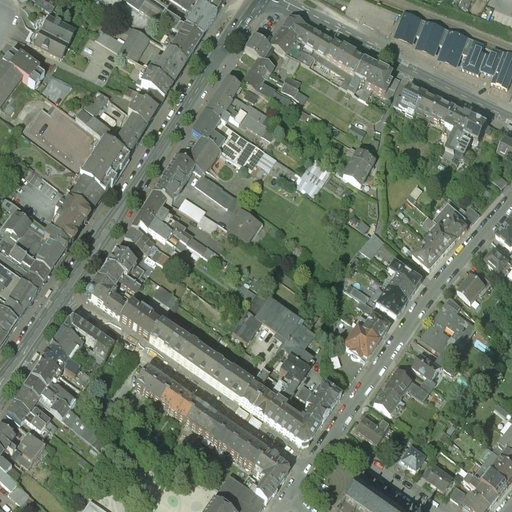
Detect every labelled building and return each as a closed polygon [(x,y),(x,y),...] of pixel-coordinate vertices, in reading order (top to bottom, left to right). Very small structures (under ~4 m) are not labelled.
[(57,6),(46,0),(39,0),(35,7),(50,16),(57,6)] [(145,2),(142,0),(120,0),(139,12),(146,2),(145,2)] [(168,9),(154,0),(146,0),(145,2),(146,2),(164,15),(168,9)] [(188,0),(168,0),(183,10),(185,7),(189,0),(188,0)] [(215,17),(189,0),(185,7),(194,13),(185,28),(201,40),(215,17)] [(188,0),(189,0),(215,17),(225,0),(188,0)] [(164,15),(146,2),(139,12),(157,25),(159,23),(159,22),(164,15)] [(61,22),(47,15),(44,20),(41,18),(39,21),(37,22),(34,27),(35,30),(33,33),(37,34),(44,20),(58,28),(61,22)] [(164,15),(159,22),(159,23),(177,36),(177,37),(178,38),(173,45),(168,41),(162,50),(168,54),(186,65),(201,40),(185,28),(184,28),(164,15)] [(484,47),(404,16),(395,38),(412,45),(415,38),(421,41),(417,49),(434,56),(438,47),(444,50),(440,60),(456,67),(461,56),(467,59),(462,71),(478,78),(480,73),(494,79),(491,86),(507,92),(511,78),(511,58),(493,51),(490,59),(481,55),(484,47)] [(74,38),(60,29),(58,28),(44,20),(37,34),(67,50),(74,38)] [(311,34),(289,20),(281,31),(297,40),(296,43),(303,48),(311,34)] [(268,48),(268,49),(272,51),(284,58),(285,57),(296,63),(299,65),(309,70),(313,62),(316,57),(314,55),(303,48),(296,43),(297,40),(281,31),(268,48)] [(32,35),(29,36),(27,40),(27,43),(26,46),(29,48),(37,34),(33,33),(32,35)] [(138,36),(132,33),(125,44),(140,53),(140,55),(148,42),(139,36),(138,36)] [(67,50),(37,34),(29,48),(60,62),(67,50)] [(322,40),(311,34),(303,48),(314,55),(322,40)] [(123,48),(104,36),(98,45),(117,56),(121,50),(123,48)] [(268,48),(253,39),(249,46),(266,57),(269,52),(271,53),(272,51),(268,49),(268,48)] [(333,46),(322,40),(314,55),(316,57),(324,62),(333,46)] [(140,53),(125,44),(123,48),(121,50),(117,56),(133,66),(140,55),(140,53)] [(266,57),(249,46),(244,53),(257,62),(258,61),(261,64),(266,57)] [(363,64),(333,46),(324,62),(354,80),(363,64)] [(186,65),(168,54),(161,65),(155,62),(147,75),(171,89),(186,65)] [(33,92),(43,79),(12,55),(2,68),(22,83),(33,92)] [(324,62),(316,57),(313,62),(344,81),(339,89),(342,91),(347,94),(354,80),(324,62)] [(299,66),(286,59),(281,67),(288,70),(286,72),(293,76),(299,66)] [(257,62),(249,75),(263,84),(268,77),(269,78),(273,70),(261,64),(258,61),(257,62)] [(354,80),(347,94),(353,98),(358,87),(359,90),(362,92),(374,70),(363,64),(354,80)] [(0,111),(22,83),(2,68),(0,70),(0,111)] [(362,92),(358,101),(365,105),(371,94),(366,92),(367,90),(383,98),(383,99),(390,87),(386,84),(389,78),(374,70),(362,92)] [(147,75),(144,72),(142,73),(138,79),(139,80),(144,83),(142,85),(140,89),(142,90),(163,103),(171,89),(147,75)] [(281,99),(261,88),(263,84),(249,75),(240,87),(268,103),(274,106),(275,107),(285,112),(290,103),(281,99)] [(299,85),(287,79),(284,86),(296,92),(299,85)] [(390,87),(383,99),(383,98),(382,99),(390,103),(399,83),(393,80),(390,87)] [(239,90),(226,82),(216,97),(229,105),(232,101),(239,90)] [(284,86),(278,83),(276,85),(283,88),(281,92),(292,97),(292,98),(294,99),(302,106),(306,99),(295,92),(296,92),(284,86)] [(403,85),(392,107),(397,110),(404,94),(405,94),(408,88),(403,85)] [(408,88),(405,94),(404,94),(397,110),(400,112),(401,110),(406,113),(405,116),(413,120),(415,115),(425,96),(408,88)] [(163,103),(142,90),(139,95),(145,99),(144,102),(142,105),(143,105),(156,114),(163,103)] [(137,96),(126,91),(123,98),(133,103),(135,104),(142,107),(143,105),(142,105),(144,102),(137,97),(137,96)] [(257,99),(246,93),(242,100),(252,106),(257,99)] [(108,103),(97,94),(88,104),(84,109),(82,107),(80,109),(82,111),(94,120),(108,103)] [(439,103),(425,96),(415,115),(429,123),(430,121),(439,103)] [(229,105),(216,97),(205,115),(220,125),(224,128),(228,121),(232,124),(237,118),(231,113),(234,109),(229,105)] [(266,119),(249,109),(247,109),(233,101),(232,101),(229,105),(234,109),(234,110),(245,117),(250,121),(261,127),(266,119)] [(307,118),(289,107),(291,107),(292,105),(290,103),(285,112),(304,123),(307,118)] [(454,110),(439,103),(430,121),(439,125),(440,123),(446,126),(454,110)] [(142,107),(135,104),(127,117),(130,120),(131,122),(145,131),(156,114),(143,105),(142,107)] [(74,122),(52,106),(47,114),(42,110),(23,139),(79,180),(83,175),(103,144),(74,122)] [(472,119),(454,110),(446,126),(445,128),(455,134),(442,159),(451,164),(455,156),(472,119)] [(237,118),(232,124),(237,127),(238,127),(245,117),(240,113),(237,118)] [(109,135),(91,122),(90,123),(80,115),(74,122),(103,144),(109,135)] [(220,125),(205,115),(197,127),(207,133),(215,131),(220,125)] [(250,121),(245,117),(238,127),(244,131),(245,129),(267,143),(273,134),(261,127),(250,121)] [(472,119),(455,156),(459,158),(463,160),(470,145),(467,144),(469,140),(478,144),(487,126),(472,119)] [(145,131),(131,122),(117,145),(113,152),(127,161),(131,154),(145,131)] [(224,128),(220,125),(215,131),(222,136),(221,136),(228,141),(233,134),(224,128)] [(217,142),(207,134),(208,134),(207,133),(197,127),(191,135),(200,142),(211,150),(217,142)] [(365,135),(351,128),(346,136),(360,144),(365,135)] [(242,140),(233,134),(228,141),(237,147),(239,145),(242,140)] [(211,150),(200,142),(183,166),(197,175),(202,178),(219,155),(218,154),(211,150)] [(217,142),(211,150),(218,154),(223,146),(217,142)] [(378,144),(372,142),(369,151),(371,151),(376,154),(378,144)] [(511,145),(504,142),(498,155),(511,162),(510,163),(511,164),(511,145)] [(83,175),(79,180),(103,197),(108,191),(127,161),(113,152),(103,144),(83,175)] [(228,150),(223,146),(218,154),(219,155),(228,163),(230,160),(234,155),(228,150)] [(245,159),(240,156),(233,167),(249,177),(254,168),(255,168),(263,156),(252,148),(245,159)] [(356,155),(350,151),(345,160),(351,163),(356,155)] [(376,154),(371,151),(367,159),(374,162),(376,154)] [(323,157),(318,154),(314,162),(318,165),(323,157)] [(374,166),(356,155),(351,163),(369,174),(374,166)] [(459,158),(455,156),(451,164),(455,167),(459,158)] [(351,163),(345,160),(341,168),(342,169),(364,183),(369,174),(351,163)] [(183,166),(175,161),(167,174),(185,185),(193,172),(183,166)] [(259,171),(255,168),(254,168),(249,177),(254,179),(259,171)] [(364,183),(342,169),(338,178),(360,191),(364,183)] [(27,170),(22,177),(28,182),(33,175),(27,170)] [(185,185),(167,174),(152,197),(165,205),(170,208),(185,185)] [(202,178),(197,175),(191,184),(195,187),(194,188),(227,211),(234,201),(212,186),(212,185),(202,178)] [(103,197),(75,178),(68,188),(76,193),(70,202),(80,210),(81,210),(90,216),(103,197)] [(506,186),(497,178),(492,184),(501,192),(506,186)] [(416,189),(409,197),(416,202),(422,193),(416,189)] [(165,205),(152,197),(144,210),(157,218),(162,210),(164,207),(165,205)] [(416,202),(409,197),(406,201),(412,206),(416,202)] [(70,202),(69,201),(62,212),(60,211),(58,213),(57,213),(54,217),(57,220),(48,235),(68,250),(83,226),(90,216),(81,210),(80,210),(70,202)] [(205,214),(185,201),(178,212),(184,216),(198,225),(203,218),(205,214)] [(234,201),(227,211),(237,218),(240,214),(244,208),(234,201)] [(68,250),(5,202),(0,206),(16,219),(17,219),(29,228),(15,246),(9,241),(10,241),(5,237),(2,242),(35,267),(49,247),(64,257),(68,250)] [(448,207),(433,224),(439,230),(455,244),(467,231),(462,227),(466,223),(462,219),(448,207)] [(479,217),(470,209),(466,214),(475,222),(479,217)] [(179,221),(162,210),(157,218),(144,210),(141,216),(153,224),(163,232),(168,236),(175,226),(179,221)] [(237,218),(226,234),(244,246),(257,226),(240,214),(237,218)] [(475,222),(466,214),(462,219),(466,223),(470,227),(475,222)] [(153,224),(141,216),(130,232),(135,235),(137,232),(139,230),(146,236),(147,234),(153,224)] [(216,227),(203,218),(198,225),(196,229),(201,232),(209,236),(211,238),(217,228),(216,227)] [(29,228),(17,219),(16,219),(6,234),(11,238),(10,241),(9,241),(15,246),(29,228)] [(163,232),(153,224),(147,234),(164,246),(166,243),(170,238),(168,236),(163,232)] [(511,229),(507,225),(495,239),(510,252),(510,251),(511,252),(511,229)] [(184,233),(175,226),(168,236),(170,238),(172,239),(179,244),(200,258),(205,251),(190,241),(182,235),(184,233)] [(196,229),(191,235),(197,240),(204,243),(209,236),(201,232),(196,229)] [(439,230),(412,260),(429,274),(455,244),(439,230)] [(135,235),(130,232),(124,242),(129,246),(129,245),(136,250),(142,240),(135,235)] [(373,237),(358,254),(370,262),(383,246),(373,237)] [(179,244),(170,238),(166,243),(175,249),(179,244)] [(2,242),(0,240),(0,257),(15,268),(26,275),(28,277),(35,267),(2,242)] [(142,240),(136,250),(141,254),(148,244),(142,240)] [(148,244),(141,254),(146,257),(153,248),(148,244)] [(49,247),(35,267),(49,277),(64,257),(49,247)] [(153,248),(146,257),(151,260),(156,252),(157,251),(153,248)] [(218,259),(206,250),(205,251),(200,258),(212,267),(218,259)] [(169,261),(156,252),(151,260),(150,261),(162,270),(169,261)] [(178,256),(171,252),(168,255),(175,260),(178,256)] [(501,260),(494,253),(484,265),(503,282),(509,275),(507,273),(511,268),(501,260)] [(135,268),(116,254),(106,268),(134,287),(143,274),(135,268)] [(511,267),(511,261),(505,255),(501,260),(511,268),(511,267)] [(28,277),(26,275),(23,279),(15,274),(16,274),(12,271),(15,268),(0,257),(0,271),(12,280),(36,297),(43,287),(28,277)] [(224,265),(219,262),(216,268),(221,271),(224,265)] [(421,284),(401,270),(400,270),(393,266),(388,274),(395,278),(415,292),(421,284)] [(49,277),(35,267),(28,277),(43,287),(49,277)] [(134,287),(106,268),(97,282),(113,293),(118,286),(135,298),(139,291),(134,287)] [(0,297),(12,280),(0,271),(0,297)] [(493,280),(483,272),(475,282),(487,292),(491,287),(489,285),(493,280)] [(268,281),(265,285),(269,288),(275,280),(270,277),(268,281)] [(415,292),(395,278),(390,285),(391,286),(387,291),(406,305),(415,292)] [(471,279),(457,295),(470,307),(479,297),(481,299),(487,292),(475,282),(471,279)] [(36,297),(12,280),(0,297),(0,300),(8,307),(23,317),(36,297)] [(113,293),(97,282),(85,298),(118,321),(129,306),(130,305),(113,293)] [(259,282),(253,291),(258,295),(263,288),(263,287),(264,286),(261,283),(259,282)] [(178,302),(159,289),(152,298),(171,311),(178,302)] [(368,300),(353,290),(349,296),(360,304),(364,307),(368,300)] [(387,291),(375,308),(395,321),(402,311),(403,310),(404,309),(405,308),(405,307),(405,306),(406,305),(387,291)] [(302,327),(267,303),(266,304),(257,297),(256,298),(244,315),(246,316),(231,337),(246,347),(255,334),(269,344),(270,341),(274,344),(277,339),(288,345),(298,333),(300,330),(302,327)] [(0,300),(0,307),(5,311),(8,307),(0,300)] [(461,311),(449,302),(446,306),(458,316),(461,311)] [(364,307),(360,304),(356,309),(366,317),(370,311),(364,307)] [(160,328),(129,306),(118,321),(149,343),(160,328)] [(458,316),(446,306),(440,316),(422,341),(442,354),(452,361),(473,331),(468,327),(469,326),(457,317),(458,316)] [(8,307),(5,311),(0,307),(0,315),(16,327),(23,317),(8,307)] [(0,315),(0,335),(7,340),(16,327),(0,315)] [(371,319),(366,325),(359,321),(353,329),(355,331),(377,346),(388,330),(371,319)] [(74,323),(68,324),(61,336),(80,349),(82,347),(84,344),(95,352),(92,357),(94,359),(102,364),(112,350),(74,323)] [(160,328),(149,343),(168,356),(179,340),(160,327),(160,328)] [(300,330),(298,333),(288,345),(287,346),(301,355),(314,339),(300,330)] [(377,346),(355,331),(343,350),(349,354),(348,356),(350,357),(351,359),(353,361),(355,362),(357,362),(359,363),(362,360),(366,362),(377,346)] [(80,349),(61,336),(48,354),(66,366),(75,354),(83,359),(87,354),(80,349)] [(190,347),(180,340),(179,340),(168,356),(194,374),(205,357),(195,350),(196,349),(191,346),(190,347)] [(320,343),(314,352),(322,357),(328,349),(320,343)] [(287,346),(281,353),(288,361),(289,360),(307,374),(310,370),(307,367),(310,362),(301,355),(287,346)] [(66,366),(48,354),(41,365),(59,378),(62,373),(85,389),(90,383),(81,377),(66,366)] [(89,355),(87,354),(83,359),(90,364),(94,359),(92,357),(89,355)] [(452,361),(442,354),(438,359),(448,366),(452,361)] [(215,364),(205,357),(194,374),(219,391),(230,375),(220,368),(221,367),(216,363),(215,364)] [(433,366),(420,358),(412,370),(426,380),(432,384),(437,377),(436,376),(441,370),(434,365),(433,366)] [(90,364),(81,377),(90,383),(102,364),(94,359),(90,364)] [(448,366),(438,359),(434,365),(441,370),(450,376),(454,370),(448,366)] [(307,374),(289,360),(288,361),(279,374),(286,379),(283,384),(287,388),(291,382),(298,387),(307,374)] [(74,405),(56,390),(51,390),(48,389),(51,384),(53,386),(54,386),(59,378),(41,365),(30,381),(54,400),(57,403),(69,412),(74,405)] [(170,390),(145,373),(134,389),(144,396),(143,397),(149,401),(149,400),(159,407),(170,390)] [(252,388),(231,374),(230,375),(219,391),(239,406),(252,388)] [(252,388),(239,406),(251,414),(264,396),(258,392),(268,378),(262,374),(252,388)] [(419,389),(397,374),(384,392),(399,402),(406,392),(423,404),(429,396),(419,389)] [(432,384),(426,380),(423,385),(432,391),(436,386),(432,384)] [(30,381),(23,391),(37,402),(40,398),(49,405),(54,400),(30,381)] [(285,390),(276,404),(284,410),(293,398),(291,397),(298,387),(291,382),(287,388),(285,390)] [(423,385),(422,384),(419,389),(429,396),(432,391),(423,385)] [(264,396),(251,414),(263,422),(276,404),(285,390),(279,386),(269,400),(264,396)] [(340,400),(322,387),(314,398),(316,400),(332,411),(340,400)] [(311,394),(302,388),(296,398),(305,403),(311,394)] [(195,408),(170,390),(159,407),(169,413),(168,415),(173,418),(174,417),(184,424),(195,408)] [(37,402),(23,391),(14,405),(45,430),(49,425),(32,411),(37,403),(37,402)] [(399,402),(384,392),(374,406),(390,418),(395,411),(400,403),(399,402)] [(332,411),(316,400),(313,405),(310,403),(305,410),(308,412),(301,422),(317,433),(332,411)] [(69,412),(57,403),(53,408),(49,412),(92,447),(113,416),(102,408),(88,428),(77,419),(69,412)] [(84,410),(75,404),(74,405),(69,412),(77,419),(84,410)] [(301,422),(299,424),(282,413),(284,410),(276,404),(263,422),(302,449),(306,449),(317,433),(301,422)] [(45,430),(14,405),(6,416),(20,428),(24,422),(40,436),(45,430)] [(494,411),(505,419),(509,413),(498,405),(494,411)] [(214,420),(195,408),(184,424),(203,437),(214,420)] [(373,421),(363,414),(359,420),(363,422),(370,427),(373,421)] [(239,438),(214,420),(203,437),(212,444),(212,445),(217,449),(218,447),(228,454),(239,438)] [(380,424),(375,430),(370,427),(363,422),(355,434),(376,449),(389,430),(380,424)] [(409,430),(398,422),(394,428),(405,436),(409,430)] [(49,425),(45,430),(49,433),(53,436),(57,431),(49,425)] [(14,439),(0,426),(0,453),(3,455),(5,453),(7,454),(9,452),(12,455),(15,451),(9,446),(14,439)] [(49,433),(45,430),(40,436),(39,438),(43,441),(49,433)] [(29,438),(22,447),(28,452),(18,463),(28,471),(44,451),(29,438)] [(264,455),(239,438),(228,454),(238,461),(237,462),(242,466),(243,465),(253,472),(254,471),(264,455)] [(511,444),(505,439),(504,438),(492,454),(493,454),(511,469),(511,444)] [(103,447),(96,442),(92,447),(98,453),(103,447)] [(410,452),(400,465),(415,475),(424,462),(410,452)] [(18,478),(0,461),(0,459),(3,455),(0,453),(0,471),(13,484),(18,478)] [(511,481),(511,469),(493,454),(482,468),(507,488),(511,481)] [(286,471),(264,455),(254,471),(255,472),(253,476),(264,484),(259,491),(253,487),(248,493),(264,504),(266,506),(287,475),(286,471)] [(452,483),(429,467),(421,479),(426,482),(425,484),(443,496),(452,483)] [(476,482),(481,486),(498,499),(507,488),(482,468),(473,479),(476,482)] [(0,471),(0,484),(10,494),(7,497),(21,509),(29,499),(17,488),(13,484),(0,471)] [(473,479),(469,476),(467,479),(465,478),(463,480),(472,487),(476,482),(473,479)] [(412,511),(411,511),(412,509),(410,509),(409,511),(405,511),(395,505),(397,502),(395,501),(386,495),(384,494),(382,496),(373,490),(375,487),(373,486),(371,488),(362,482),(364,479),(362,478),(360,481),(360,480),(359,481),(357,479),(356,481),(359,483),(354,489),(352,487),(351,488),(352,489),(350,493),(349,493),(344,501),(341,504),(340,503),(339,505),(342,507),(338,511),(336,511),(335,511),(334,511),(412,511)] [(255,483),(248,479),(242,488),(248,493),(253,487),(255,483)] [(242,488),(229,480),(212,503),(224,511),(258,511),(264,504),(248,493),(242,488)] [(481,486),(476,482),(472,487),(479,492),(475,497),(490,509),(498,499),(481,486)] [(455,490),(449,499),(458,506),(465,496),(455,490)] [(475,497),(474,496),(466,506),(463,510),(466,511),(488,511),(490,509),(475,497)] [(224,511),(212,503),(206,511),(224,511)]
